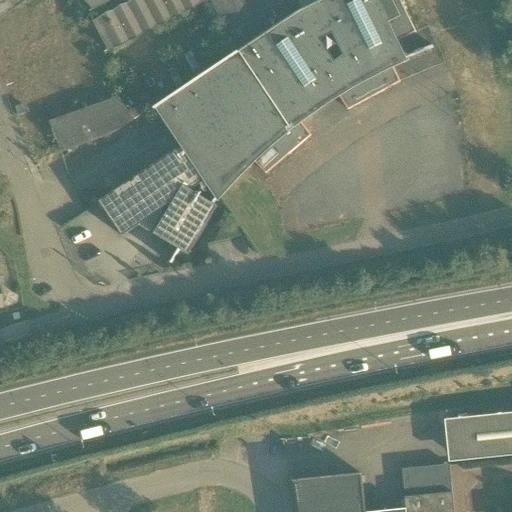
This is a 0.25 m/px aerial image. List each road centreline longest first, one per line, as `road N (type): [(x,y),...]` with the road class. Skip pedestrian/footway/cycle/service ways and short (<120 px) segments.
road 1 (residential): [(2,145),(66,291),(83,304),(106,306),(511,216)]
road 2 (primary): [(0,451),(511,334)]
road 3 (primary): [(511,303),(0,411)]
road 4 (unclassified): [(279,511),(264,485),(242,472),(209,472),(61,511)]
road 5 (unknown): [(460,229),(469,218),(474,154),(452,33)]
